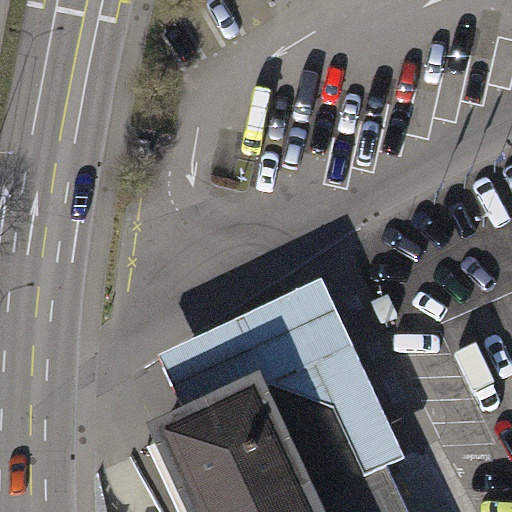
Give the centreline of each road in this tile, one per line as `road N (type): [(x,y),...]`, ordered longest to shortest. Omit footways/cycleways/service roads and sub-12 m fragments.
road 1 (residential): [(511,112),(312,216),(115,356)]
road 2 (primary): [(35,382),(87,0)]
road 3 (primary): [(35,511),(35,382)]
